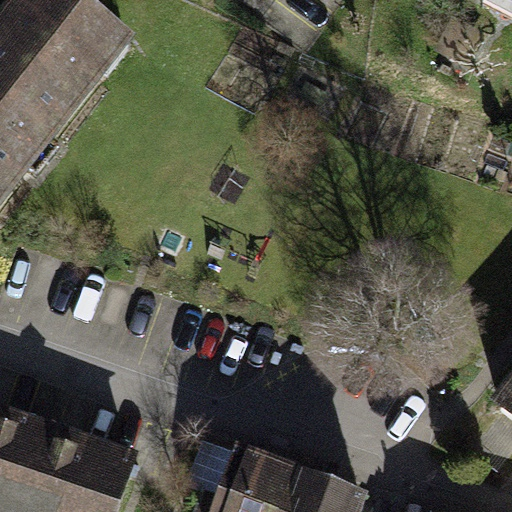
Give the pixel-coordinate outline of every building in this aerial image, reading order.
[(75,0),(29,0),(0,37),(0,245),(148,56),(75,0)] [(511,0),(489,0),(511,12),(511,0)] [(511,397),(494,422),(511,435),(511,397)] [(117,511),(133,468),(0,422),(0,511),(117,511)] [(299,511),(310,483),(242,457),(220,511),(299,511)] [(368,511),(370,506),(310,483),(299,511),(368,511)]
